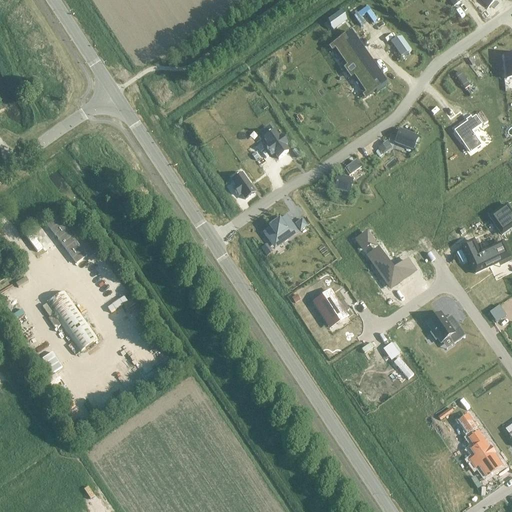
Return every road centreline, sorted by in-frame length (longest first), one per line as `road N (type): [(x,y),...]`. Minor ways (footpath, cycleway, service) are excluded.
road 1 (residential): [(511,9),(443,57),(394,117),(211,241)]
road 2 (tertiary): [(391,511),(211,241)]
road 3 (tertiary): [(211,241),(130,117)]
